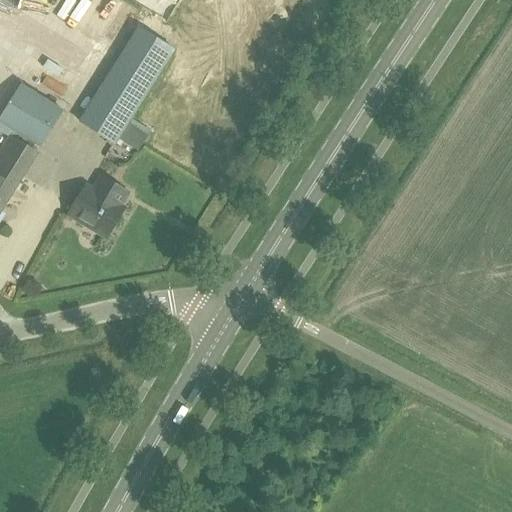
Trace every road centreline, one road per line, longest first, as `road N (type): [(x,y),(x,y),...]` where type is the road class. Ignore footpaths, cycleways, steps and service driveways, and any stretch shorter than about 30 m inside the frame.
road 1 (secondary): [(245,297),(442,0)]
road 2 (unclassified): [(511,435),(245,297)]
road 3 (secondary): [(116,511),(245,297)]
road 4 (unclassified): [(245,297),(141,306),(0,336)]
